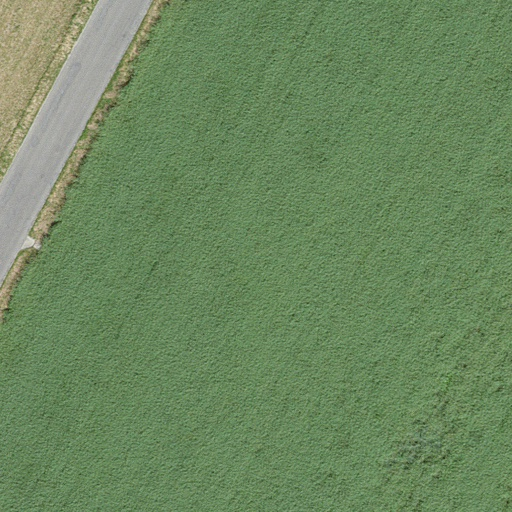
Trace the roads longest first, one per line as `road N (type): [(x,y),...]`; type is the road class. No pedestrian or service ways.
road 1 (motorway): [(0,478),(511,201)]
road 2 (tertiary): [(136,0),(0,252)]
